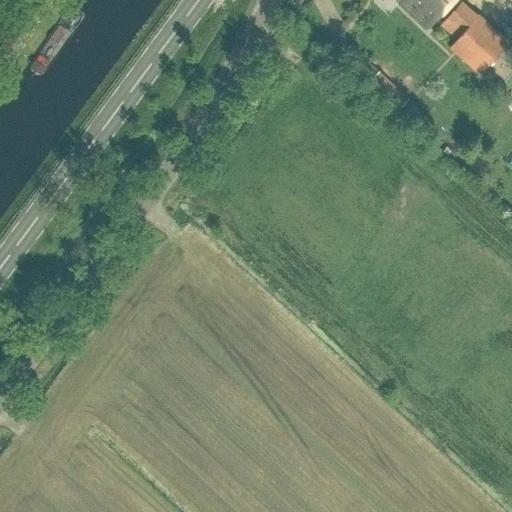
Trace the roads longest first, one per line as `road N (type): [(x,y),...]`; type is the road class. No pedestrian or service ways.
road 1 (unclassified): [(0,397),(201,122),(272,0)]
road 2 (primary): [(0,264),(196,0)]
